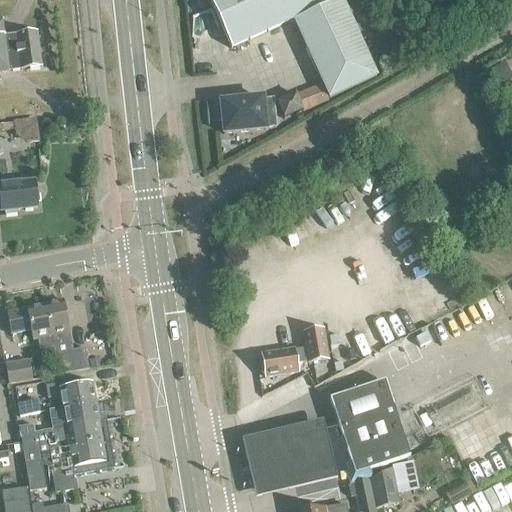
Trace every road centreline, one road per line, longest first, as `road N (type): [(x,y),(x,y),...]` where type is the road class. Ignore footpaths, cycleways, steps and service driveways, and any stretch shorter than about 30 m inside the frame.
road 1 (secondary): [(198,511),(156,248)]
road 2 (secondary): [(156,248),(123,0)]
road 3 (unclassified): [(0,278),(156,248)]
